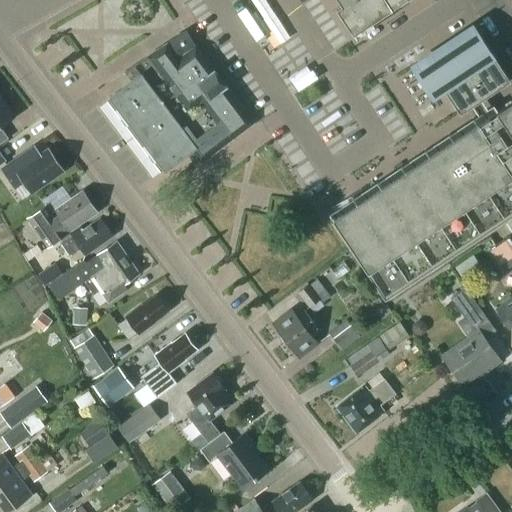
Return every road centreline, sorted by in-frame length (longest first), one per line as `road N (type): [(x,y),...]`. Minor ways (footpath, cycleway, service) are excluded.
road 1 (residential): [(366,511),(0,35)]
road 2 (residential): [(374,511),(511,415)]
